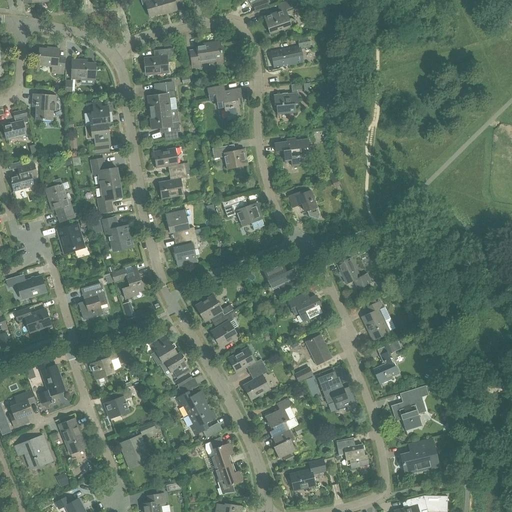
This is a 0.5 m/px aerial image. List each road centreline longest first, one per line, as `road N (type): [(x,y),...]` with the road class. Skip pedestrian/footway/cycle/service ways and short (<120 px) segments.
road 1 (residential): [(328,511),(382,490),(379,437),(348,354),(348,323),(318,262),(284,232),(268,189),(255,52),(240,26),(202,25)]
road 2 (residential): [(264,511),(251,446),(153,256),(123,74),(113,56)]
road 3 (residential): [(113,511),(116,478),(77,376),(48,255),(13,228),(0,182)]
